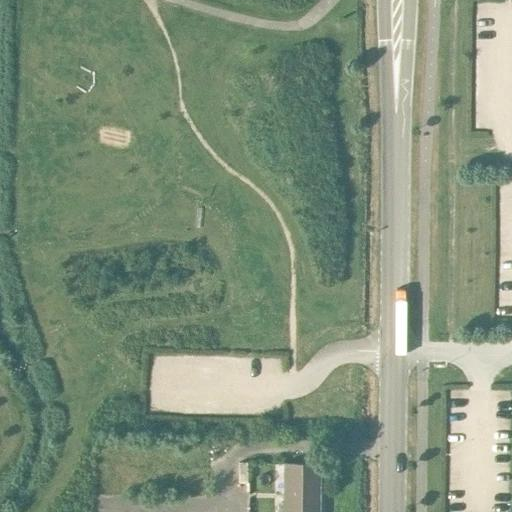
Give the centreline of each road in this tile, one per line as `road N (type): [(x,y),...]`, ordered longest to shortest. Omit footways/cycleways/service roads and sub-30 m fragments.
road 1 (secondary): [(391,511),(395,165)]
road 2 (secondary): [(395,165),(410,0)]
road 3 (secondary): [(384,0),(395,165)]
